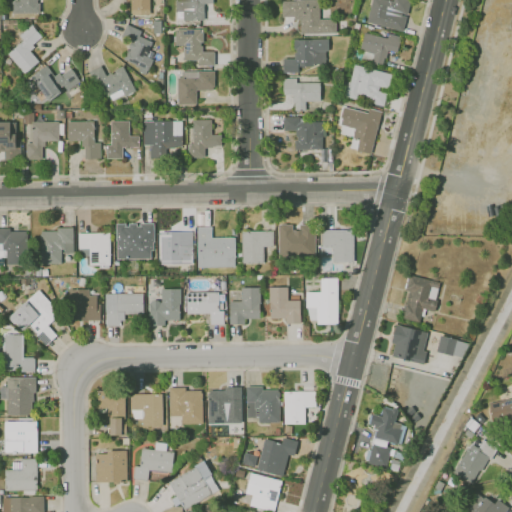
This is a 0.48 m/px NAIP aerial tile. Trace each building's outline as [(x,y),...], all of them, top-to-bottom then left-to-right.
[(10,0),(10,13),(39,12),(38,0),(10,0)] [(148,0),(130,0),(130,14),(148,14),(148,0)] [(177,0),(177,11),(182,11),(182,20),(203,19),(203,3),(212,3),(212,0),(177,0)] [(318,18),(318,0),(281,0),(281,17),(298,16),(299,33),(335,32),(335,17),(318,18)] [(404,29),(408,0),(370,0),(366,24),(404,29)] [(18,35),(22,40),(6,53),(23,73),(38,60),(28,48),(41,37),(31,24),(18,35)] [(152,58),(145,56),(151,40),(139,35),(141,30),(126,24),(121,36),(130,40),(122,61),(147,71),(152,58)] [(174,29),(174,44),(182,44),(183,60),(197,59),(197,65),(213,65),(213,50),(202,50),(201,28),(174,29)] [(400,36),(386,32),(385,37),(364,31),(359,48),(362,49),(360,57),(383,63),(386,50),(396,52),(400,36)] [(293,39),(293,58),(281,58),(281,72),(298,72),(297,65),(326,64),(325,38),(293,39)] [(391,72),(352,64),(344,96),(355,99),(356,98),(383,104),(386,89),(387,90),(391,72)] [(30,76),(49,102),(79,80),(70,66),(55,77),(46,65),(30,76)] [(134,89),(122,66),(105,74),(100,65),(88,71),(95,86),(101,83),(110,101),(134,89)] [(213,70),(177,71),(178,104),(196,103),(195,89),(213,89),(213,70)] [(282,78),(283,102),(293,101),(294,109),(305,109),(304,101),(319,100),(319,81),(295,82),(295,77),(282,78)] [(380,110),(368,108),(367,111),(342,107),(339,124),(353,127),(351,137),(359,138),(356,150),(371,153),(380,110)] [(323,148),(322,120),(298,121),(298,116),(283,116),(283,130),(294,129),(295,149),(323,148)] [(203,157),(204,146),(220,147),(220,133),(210,133),(210,119),(191,118),(189,156),(203,157)] [(43,158),(42,140),(58,140),(58,120),(30,121),(31,141),(25,142),(25,158),(43,158)] [(67,140),(82,139),(83,158),(100,158),(99,141),(94,141),(93,120),(67,120),(67,140)] [(106,158),(122,157),(122,147),(138,147),(138,135),(128,135),(128,120),(110,120),(110,144),(106,144),(106,158)] [(181,120),(142,120),(143,144),(149,144),(149,156),(165,156),(165,147),(181,147),(181,120)] [(15,121),(0,121),(0,151),(3,151),(3,158),(19,159),(20,147),(15,147),(15,121)] [(115,223),(116,258),(152,258),(152,222),(115,223)] [(277,255),(314,256),(314,226),(291,225),(291,223),(278,223),(277,255)] [(211,225),(196,226),(196,267),(234,266),(234,236),(211,237),(211,225)] [(28,264),(7,264),(7,257),(0,257),(0,228),(10,229),(10,231),(26,231),(26,234),(28,234),(28,264)] [(72,228),(39,229),(40,263),(61,262),(60,252),(73,252),(72,228)] [(353,261),(352,228),(320,229),(321,255),(331,255),(331,262),(353,261)] [(240,230),(241,263),(263,262),(262,246),(273,245),(272,229),(240,230)] [(160,263),(191,263),(191,231),(159,231),(160,263)] [(109,264),(108,232),(77,233),(78,255),(88,255),(88,265),(109,264)] [(401,317),(420,321),(423,308),(433,310),(439,280),(407,274),(404,291),(405,291),(401,317)] [(336,277),(319,277),(320,291),(306,291),(306,319),(315,319),(315,324),(337,323),(336,277)] [(259,286),(240,286),(240,300),(229,300),(228,323),(244,323),(244,317),(259,318),(259,286)] [(287,286),(268,286),(268,317),(284,317),(284,323),(299,322),(299,299),(287,299),(287,286)] [(160,288),(160,300),(147,300),(148,325),(164,325),(164,319),(180,319),(179,287),(160,288)] [(98,320),(98,294),(89,295),(88,288),(69,289),(69,320),(98,320)] [(46,346),(37,335),(32,328),(27,331),(23,330),(23,331),(16,323),(14,325),(8,318),(39,290),(61,314),(48,326),(57,336),(46,346)] [(223,323),(222,309),(218,309),(217,291),(185,291),(186,313),(209,312),(209,323),(223,323)] [(104,293),(105,325),(122,325),(122,313),(142,313),(142,292),(104,293)] [(391,356),(423,363),(426,350),(423,349),(427,331),(394,324),(390,342),(394,343),(391,356)] [(467,342),(440,334),(435,350),(462,358),(467,342)] [(32,374),(23,374),(23,372),(21,372),(21,367),(3,367),(3,335),(23,335),(23,357),(35,357),(35,372),(32,372),(32,374)] [(32,415),(7,415),(7,400),(0,400),(0,386),(19,386),(19,377),(27,377),(27,374),(32,374),(32,377),(36,377),(36,393),(34,393),(34,402),(32,402),(32,415)] [(207,423),(241,422),(240,387),(206,388),(207,423)] [(279,421),(279,387),(245,387),(245,416),(257,416),(257,422),(279,421)] [(202,423),(201,388),(168,388),(168,415),(181,415),(181,423),(202,423)] [(304,423),(304,406),(315,406),(314,390),(283,391),(283,423),(304,423)] [(121,434),(120,415),(124,415),(124,392),(96,392),(96,407),(106,407),(107,434),(121,434)] [(141,426),(162,425),(161,392),(130,393),(131,418),(141,417),(141,426)] [(511,426),(511,397),(489,400),(492,424),(511,422),(511,426)] [(368,464),(385,467),(390,443),(398,444),(402,423),(395,422),(397,409),(381,406),(380,415),(370,413),(368,425),(375,427),(368,464)] [(16,454),(13,454),(13,453),(5,453),(5,422),(37,422),(37,453),(16,453),(16,454)] [(293,455),(297,440),(281,437),(280,442),(262,438),(256,469),(282,475),(287,454),(293,455)] [(470,442),(453,472),(474,484),(495,445),(483,439),(478,447),(470,442)] [(133,479),(147,479),(147,470),(171,471),(172,450),(165,450),(165,442),(154,442),(153,448),(140,448),(139,465),(133,464),(133,479)] [(95,481),(126,480),(126,450),(94,451),(95,481)] [(35,495),(22,495),(22,490),(5,491),(5,470),(13,470),(13,462),(21,462),(21,459),(37,459),(37,465),(37,491),(35,491),(35,495)] [(218,490),(204,462),(167,481),(175,495),(170,498),(174,505),(180,502),(182,508),(218,490)] [(245,493),(251,494),(248,505),(274,510),(280,479),(248,473),(245,493)] [(479,511),(504,511),(507,509),(488,494),(476,509),(479,511)] [(3,511),(3,498),(29,498),(29,496),(44,497),(44,511),(3,511)]
